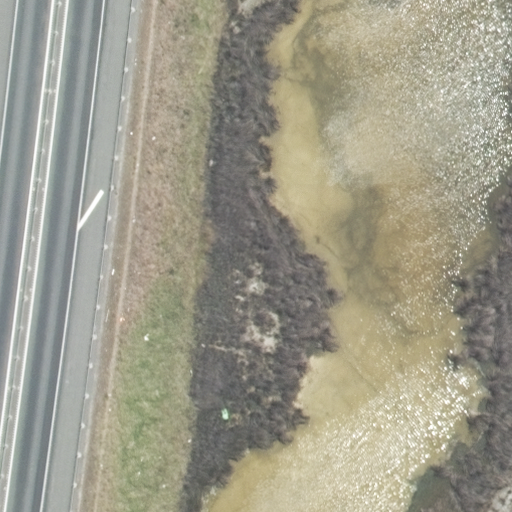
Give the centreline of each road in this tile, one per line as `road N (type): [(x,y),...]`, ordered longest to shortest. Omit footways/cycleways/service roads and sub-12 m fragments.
road 1 (trunk): [(79,0),(15,511)]
road 2 (trunk): [(0,252),(29,0)]
